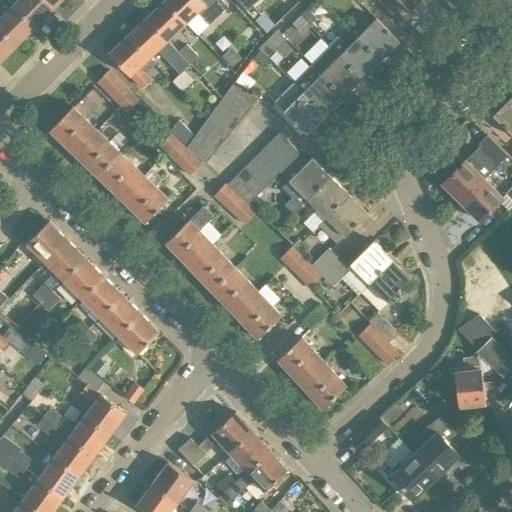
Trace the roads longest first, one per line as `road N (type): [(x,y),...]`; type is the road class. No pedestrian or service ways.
road 1 (residential): [(310,455),(420,356),(440,323),(445,283),(394,167),(396,128),(511,12)]
road 2 (residential): [(215,355),(34,176)]
road 3 (residential): [(94,511),(215,355)]
road 4 (residential): [(0,124),(119,0)]
road 5 (residential): [(310,455),(215,355)]
